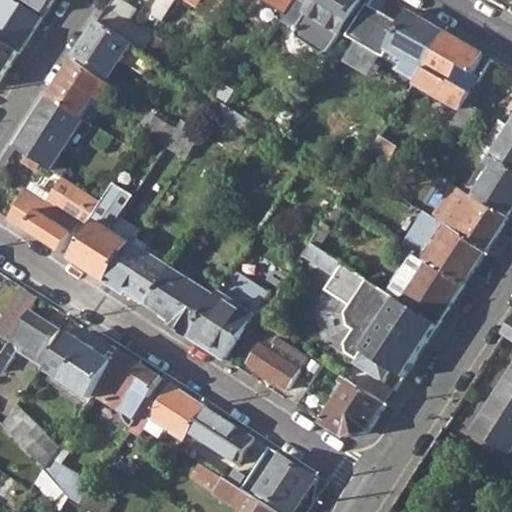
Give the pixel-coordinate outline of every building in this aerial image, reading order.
[(33,32),(40,21),(6,0),(4,0),(4,1),(0,8),(0,7),(0,37),(21,51),(33,32)] [(25,0),(6,0),(40,21),(46,13),(25,0)] [(123,0),(114,0),(109,8),(119,14),(127,2),(123,0)] [(161,0),(160,3),(172,11),(178,0),(161,0)] [(265,0),(285,14),(291,6),(294,0),(265,0)] [(359,0),(312,0),(309,5),(302,0),(294,0),(291,6),(285,14),(281,20),(293,28),(295,36),(319,51),(326,50),(359,0)] [(165,21),(172,11),(160,3),(153,14),(165,21)] [(403,68),(418,78),(448,32),(419,15),(401,5),(380,42),(408,59),(403,68)] [(156,38),(119,14),(109,8),(100,23),(135,46),(146,53),(156,38)] [(124,63),(135,46),(100,23),(85,46),(79,55),(100,68),(109,53),(124,63)] [(416,81),(462,109),(466,102),(471,93),(451,80),(459,65),(473,73),(485,53),(463,41),(448,32),(418,78),(416,81)] [(0,82),(12,65),(21,51),(0,37),(0,82)] [(52,97),(85,118),(98,97),(105,102),(116,87),(115,86),(75,61),(62,82),(52,97)] [(119,78),(115,86),(116,87),(136,100),(141,92),(119,78)] [(85,118),(52,97),(34,124),(19,147),(59,173),(63,166),(58,163),(76,134),(106,153),(116,138),(85,118)] [(481,112),(466,102),(462,109),(449,130),(464,140),(481,112)] [(220,113),(254,136),(260,127),(225,105),(220,113)] [(168,137),(174,140),(182,129),(161,116),(149,133),(165,142),(168,137)] [(284,143),(285,144),(297,126),(289,121),(277,139),(284,143)] [(398,148),(419,162),(425,152),(412,144),(416,137),(390,121),(380,136),(398,148)] [(490,157),(511,172),(511,122),(508,129),(500,125),(493,137),(501,141),(490,157)] [(170,146),(190,159),(201,142),(182,129),(174,140),(170,146)] [(388,162),(398,148),(380,136),(371,151),(388,162)] [(285,144),(284,143),(277,154),(299,169),(306,158),(285,144)] [(488,206),(508,220),(511,214),(511,172),(490,157),(488,156),(483,162),(493,169),(474,197),(488,206)] [(349,186),(364,196),(373,182),(358,171),(349,186)] [(488,206),(474,197),(455,185),(432,220),(435,222),(458,237),(486,255),(495,241),(508,220),(488,206)] [(28,231),(65,255),(82,226),(86,229),(100,208),(104,202),(80,187),(64,213),(29,190),(11,219),(28,231)] [(104,202),(100,208),(109,213),(119,196),(111,191),(104,202)] [(311,243),(319,248),(344,209),(337,204),(311,243)] [(92,273),(108,283),(133,245),(112,232),(98,222),(73,260),(92,273)] [(430,265),(464,287),(474,273),(486,255),(458,237),(435,222),(425,236),(433,241),(421,259),(430,265)] [(411,253),(417,257),(425,245),(411,236),(403,248),(411,253)] [(129,291),(150,305),(173,269),(140,248),(143,242),(137,239),(133,245),(108,283),(124,294),(127,295),(129,291)] [(317,264),(325,252),(319,248),(311,243),(304,255),(317,264)] [(337,277),(345,265),(325,252),(317,264),(337,277)] [(429,322),(438,328),(450,309),(464,287),(430,265),(421,259),(417,257),(411,253),(386,293),(389,294),(404,305),(429,322)] [(392,372),(404,380),(412,369),(422,353),(438,328),(429,322),(404,305),(389,294),(386,293),(345,265),(337,277),(327,292),(351,308),(346,316),(349,328),(355,332),(346,346),(348,355),(358,361),(355,366),(385,385),(392,372)] [(176,328),(191,338),(219,294),(220,293),(214,289),(211,294),(173,269),(150,305),(179,323),(176,328)] [(220,293),(219,294),(191,338),(206,347),(227,361),(269,294),(234,271),(220,293)] [(0,327),(0,332),(13,341),(34,309),(42,297),(27,287),(0,327)] [(64,329),(34,309),(13,341),(6,353),(0,361),(0,367),(8,373),(22,351),(45,366),(55,349),(52,347),(64,329)] [(508,451),(511,444),(511,325),(507,333),(511,335),(511,375),(476,430),(508,451)] [(266,338),(261,346),(287,363),(295,350),(266,331),(263,336),(266,338)] [(97,393),(118,360),(77,334),(53,370),(94,397),(97,393)] [(300,372),(287,363),(261,346),(249,364),(263,373),(262,375),(288,390),(300,372)] [(146,365),(125,351),(118,360),(97,393),(127,413),(125,416),(136,428),(143,416),(155,399),(168,379),(146,365)] [(323,424),(346,439),(368,436),(375,425),(387,407),(345,379),(342,384),(347,387),(323,424)] [(155,399),(143,416),(151,421),(154,416),(189,439),(194,431),(211,406),(191,394),(176,384),(162,404),(155,399)] [(7,425),(48,468),(54,458),(61,448),(20,404),(12,417),(7,425)] [(194,431),(243,463),(260,438),(234,421),(211,406),(194,431)] [(12,417),(0,409),(0,420),(7,425),(12,417)] [(143,434),(151,421),(143,416),(136,428),(135,429),(143,434)] [(249,491),(280,511),(294,511),(320,476),(276,452),(249,491)] [(71,496),(85,506),(93,493),(79,484),(83,477),(54,458),(48,468),(70,498),(71,496)] [(280,511),(249,491),(204,461),(193,477),(246,511),(280,511)] [(85,506),(94,511),(111,511),(120,500),(98,486),(93,493),(85,506)]
